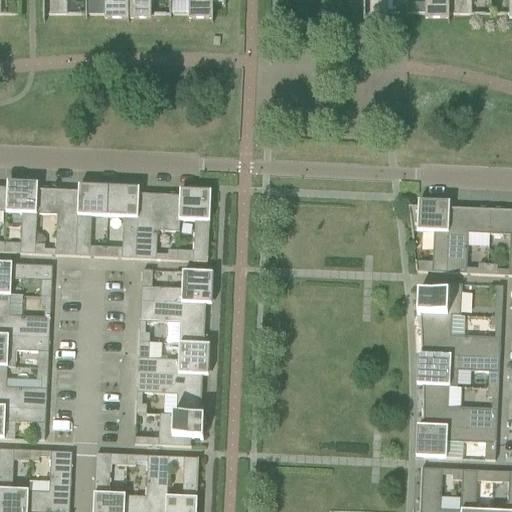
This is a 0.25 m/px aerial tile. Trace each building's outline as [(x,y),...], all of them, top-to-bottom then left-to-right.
[(42,0),(43,17),(67,17),(66,0),(42,0)] [(104,0),(104,22),(128,22),(127,0),(104,0)] [(127,0),(128,22),(151,22),(150,0),(127,0)] [(188,0),(188,22),(212,23),(212,5),(224,5),(224,0),(188,0)] [(363,0),(363,17),(387,17),(386,0),(363,0)] [(424,0),(425,22),(449,22),(449,17),(448,17),(448,0),(424,0)] [(448,0),(448,17),(449,17),(471,17),(470,0),(448,0)] [(6,191),(7,191),(5,216),(22,216),(20,257),(34,257),(34,247),(35,247),(36,237),(36,217),(37,193),(38,187),(7,185),(6,191)] [(78,194),(75,259),(89,260),(91,219),(107,220),(108,190),(78,188),(78,194)] [(139,191),(108,190),(107,220),(123,221),(121,261),(135,262),(138,197),(139,197),(139,191)] [(37,193),(36,217),(57,218),(55,258),(75,259),(78,194),(37,193)] [(180,199),(178,235),(179,235),(179,223),(194,224),(192,265),(207,265),(209,225),(211,194),(179,193),(179,199),(180,199)] [(139,197),(138,197),(135,262),(156,263),(157,234),(178,235),(180,199),(179,199),(139,197)] [(418,204),(417,210),(408,210),(411,234),(433,235),(432,265),(414,264),(416,275),(446,276),(449,211),(449,205),(418,204)] [(449,211),(446,276),(466,277),(468,237),(489,238),(490,213),(449,211)] [(511,214),(490,213),(489,238),(510,238),(508,279),(511,279),(511,214)] [(36,237),(35,247),(45,248),(45,241),(42,237),(36,237)] [(4,246),(4,256),(14,257),(14,246),(4,246)] [(34,247),(34,257),(44,258),(45,248),(35,247),(34,247)] [(105,261),(106,250),(96,250),(96,260),(105,261)] [(106,250),(105,261),(115,261),(115,251),(106,250)] [(177,264),(177,254),(167,253),(167,263),(177,264)] [(187,254),(177,254),(177,264),(186,264),(187,254)] [(52,269),(12,268),(12,267),(0,266),(0,297),(10,298),(11,282),(51,284),(52,269)] [(487,278),(487,268),(478,267),(477,278),(487,278)] [(487,268),(487,278),(496,278),(497,268),(487,268)] [(152,284),(152,274),(142,274),(141,284),(152,284)] [(182,275),(181,292),(141,290),(141,304),(205,307),(205,308),(211,308),(213,276),(182,275)] [(416,317),(460,319),(462,288),(428,287),(428,295),(417,295),(416,317)] [(40,300),(51,300),(51,288),(41,288),(40,300)] [(494,304),(502,304),(502,290),(495,290),(494,304)] [(0,339),(49,341),(50,321),(9,319),(10,298),(0,297),(0,339)] [(51,300),(40,300),(40,309),(50,310),(51,300)] [(205,307),(141,304),(140,325),(180,326),(179,347),(204,349),(204,348),(205,308),(205,307)] [(460,319),(416,317),(419,317),(421,358),(499,362),(500,341),(451,339),(452,319),(460,320),(460,319)] [(490,330),(501,330),(501,320),(491,320),(490,330)] [(139,336),(139,346),(149,346),(149,336),(139,336)] [(0,339),(0,369),(7,370),(15,371),(16,354),(38,355),(48,356),(49,341),(0,339)] [(149,346),(139,346),(138,355),(149,356),(149,346)] [(204,349),(179,347),(178,363),(138,361),(137,375),(202,378),(202,379),(208,379),(209,348),(204,348),(204,349)] [(421,358),(417,358),(416,389),(422,389),(422,388),(457,390),(457,374),(488,375),(487,391),(498,392),(499,362),(421,358)] [(37,371),(47,371),(48,362),(37,361),(37,371)] [(0,410),(46,413),(46,392),(6,390),(7,370),(0,369),(0,410)] [(47,371),(37,371),(37,381),(47,381),(47,371)] [(137,375),(136,396),(165,397),(164,417),(159,417),(159,418),(200,420),(202,379),(202,378),(137,375)] [(422,388),(422,389),(422,429),(422,430),(496,433),(497,413),(448,410),(449,390),(457,391),(457,390),(422,388)] [(498,392),(487,391),(487,401),(497,401),(498,392)] [(136,407),(135,417),(146,417),(146,408),(136,407)] [(0,410),(0,441),(4,442),(5,425),(45,427),(46,413),(0,410)] [(200,420),(159,418),(158,441),(134,440),(134,448),(190,450),(190,441),(202,442),(203,420),(200,420)] [(422,430),(422,429),(416,429),(415,461),(446,462),(446,445),(495,447),(496,433),(422,430)] [(34,433),(34,443),(44,443),(45,433),(34,433)] [(0,452),(0,511),(26,511),(28,494),(12,494),(14,453),(0,452)] [(495,464),(495,454),(485,453),(484,463),(495,464)] [(29,464),(30,454),(20,454),(19,464),(29,464)] [(30,454),(29,464),(39,465),(39,454),(30,454)] [(49,495),(28,494),(26,511),(69,511),(72,456),(50,455),(49,495)] [(96,457),(94,497),(93,497),(92,511),(124,511),(125,499),(109,498),(110,458),(96,457)] [(126,468),(126,458),(117,458),(116,468),(126,468)] [(126,458),(126,468),(135,469),(136,459),(126,458)] [(145,500),(125,499),(124,511),(165,511),(166,501),(167,501),(168,471),(167,471),(168,460),(147,459),(145,500)] [(177,461),(168,460),(167,471),(168,471),(177,471),(177,461)] [(165,511),(196,511),(197,502),(198,462),(184,461),(182,501),(167,501),(166,501),(165,511)] [(440,511),(442,473),(421,472),(418,511),(440,511)] [(462,484),(463,474),(453,473),(452,483),(461,484),(462,484)] [(475,511),(476,485),(492,485),(493,475),(463,474),(462,484),(461,484),(460,511),(475,511)] [(493,475),(492,485),(502,486),(502,475),(493,475)]
